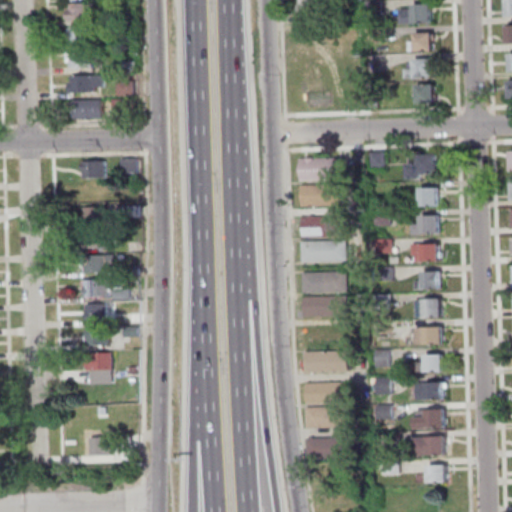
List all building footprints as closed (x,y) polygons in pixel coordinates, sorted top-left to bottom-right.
[(300,0),(319,0),(321,18),(302,19),(300,0)] [(69,1),(95,1),(95,20),(69,20),(69,1)] [(368,2),(385,2),(386,15),(368,16),(368,2)] [(417,5),(436,5),(436,24),(402,25),(401,11),(417,10),(417,5)] [(74,28),(87,27),(88,38),(74,38),(74,28)] [(302,53),(322,53),(322,27),(302,27),(302,53)] [(369,29),(385,29),(385,44),(369,44),(369,29)] [(420,35),(436,34),(437,52),(411,54),(411,43),(420,43),(420,35)] [(71,52),(95,51),(95,67),(72,67),(71,52)] [(418,61),(438,60),(439,80),(407,81),(407,70),(419,69),(418,61)] [(121,61),(136,61),(136,71),(121,71),(121,61)] [(322,99),(322,73),(303,73),(303,99),(322,99)] [(73,74),(106,74),(105,86),(98,86),(98,91),(69,91),(69,81),(73,81),(73,74)] [(118,80),(135,79),(135,94),(118,95),(118,80)] [(412,88),(437,87),(438,104),(420,104),(420,97),(412,97),(412,88)] [(113,99),(129,98),(130,112),(114,113),(113,99)] [(75,99),(106,100),(106,117),(75,117),(75,99)] [(388,168),(373,168),(373,154),(388,154),(388,168)] [(441,175),(422,175),(422,181),(411,181),(410,166),(421,166),(421,156),(441,155),(441,175)] [(123,160),(139,159),(139,173),(123,174),(123,160)] [(343,159),(344,180),(301,181),(301,160),(343,159)] [(85,163),(107,162),(108,179),(85,180),(85,163)] [(107,182),(85,182),(85,203),(107,203),(107,182)] [(302,187),(344,186),(345,206),(303,207),(302,187)] [(423,190),(442,189),(443,208),(424,208),(423,190)] [(125,207),(142,207),(142,218),(126,219),(125,207)] [(85,209),(110,208),(110,219),(106,219),(106,225),(86,225),(85,209)] [(378,228),(377,215),(393,215),(393,227),(378,228)] [(346,217),(347,237),(303,239),(302,219),(346,217)] [(444,235),(415,236),(414,226),(424,226),(424,218),(443,218),(444,235)] [(86,232),(109,232),(109,249),(86,249),(86,232)] [(394,254),(379,254),(379,241),(394,240),(394,254)] [(304,243),(348,242),(349,262),(304,264),(304,243)] [(418,263),(418,256),(415,256),(415,246),(424,246),(443,246),(444,262),(418,263)] [(85,257),(116,256),(116,268),(108,268),(108,273),(85,274),(85,257)] [(125,268),(140,267),(140,277),(125,278),(125,268)] [(385,282),(385,269),(395,268),(396,282),(385,282)] [(349,273),(350,292),(305,294),(305,275),(349,273)] [(444,290),(417,291),(417,283),(426,283),(426,275),(444,274),(444,290)] [(86,281),(110,280),(111,298),(86,299),(86,281)] [(114,291),(132,291),(132,300),(114,301),(114,291)] [(393,310),(377,310),(377,297),(393,296),(393,310)] [(349,317),(306,318),(306,299),(348,297),(349,317)] [(445,319),(419,320),(418,302),(445,301),(445,319)] [(83,305),(108,305),(109,322),(86,322),(86,316),(84,316),(83,305)] [(123,315),(137,314),(137,324),(123,325),(123,315)] [(126,328),(140,328),(140,338),(126,338),(126,328)] [(88,330),(111,329),(111,347),(88,347),(88,330)] [(446,329),(446,344),(418,345),(418,330),(446,329)] [(392,367),(378,368),(378,352),(392,351),(392,367)] [(350,352),(351,373),(308,374),(307,354),(350,352)] [(88,354),(114,353),(115,371),(89,372),(88,354)] [(446,374),(419,374),(419,364),(428,364),(428,357),(446,357),(446,374)] [(379,396),(379,380),(393,379),(393,396),(379,396)] [(308,385),(352,384),(353,404),(309,405),(308,385)] [(420,385),(447,385),(448,401),(420,402),(420,385)] [(395,421),(380,421),(379,407),(394,406),(395,421)] [(353,408),(354,427),(309,428),(308,410),(353,408)] [(449,430),(418,431),(418,420),(429,419),(429,412),(449,412),(449,430)] [(380,448),(380,435),(395,434),(396,447),(380,448)] [(91,439),(114,438),(114,457),(92,457),(91,439)] [(309,441),(353,439),(354,458),(310,460),(309,441)] [(419,440),(449,439),(450,457),(419,458),(419,440)] [(385,462),(402,461),(403,475),(385,476),(385,462)] [(321,468),(321,483),(339,483),(339,468),(321,468)] [(432,470),(450,469),(450,483),(432,484),(432,470)]
